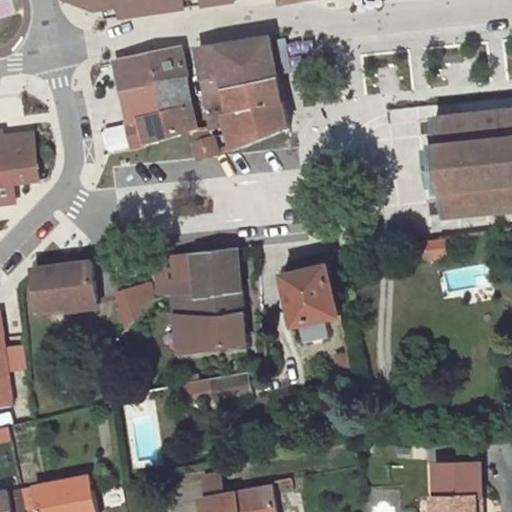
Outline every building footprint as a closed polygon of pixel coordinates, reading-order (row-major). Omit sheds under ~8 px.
[(0,16),(14,12),(10,0),(3,0),(0,1),(0,16)] [(87,0),(116,16),(225,0),(87,0)] [(230,85),(279,77),(272,38),(201,47),(211,112),(233,109),(230,85)] [(111,67),(112,74),(120,73),(124,87),(154,82),(188,77),(181,49),(109,61),(111,67)] [(133,120),(124,87),(120,73),(112,74),(122,122),(133,120)] [(194,105),(188,77),(154,82),(160,113),(194,105)] [(233,109),(283,102),(279,77),(230,85),(233,109)] [(154,82),(124,87),(133,120),(160,113),(154,82)] [(236,137),(239,147),(290,131),(283,102),(233,109),(211,112),(214,124),(199,127),(194,129),(201,159),(220,155),(217,140),(236,137)] [(160,113),(133,120),(122,122),(127,147),(147,142),(194,129),(199,127),(194,105),(160,113)] [(430,150),(427,151),(428,162),(434,162),(433,159),(441,158),(443,176),(435,178),(435,176),(429,176),(430,185),(435,185),(435,189),(441,188),(442,191),(444,190),(447,215),(511,209),(511,109),(508,110),(508,106),(503,106),(504,111),(484,113),(483,108),(478,109),(479,113),(460,115),(460,110),(454,111),(455,116),(436,118),(439,144),(437,144),(438,147),(430,148),(430,150)] [(0,203),(12,201),(10,185),(39,181),(33,134),(0,138),(0,203)] [(428,162),(427,151),(418,152),(421,186),(430,185),(429,176),(435,176),(435,178),(443,176),(441,158),(433,159),(434,162),(428,162)] [(173,283),(174,292),(181,350),(247,339),(241,248),(194,254),(196,278),(173,283)] [(154,296),(174,292),(173,283),(196,278),(194,254),(154,259),(155,287),(137,292),(136,290),(120,295),(128,328),(154,296)] [(92,263),(35,269),(40,311),(97,305),(92,263)] [(332,265),(287,273),(293,308),(297,324),(343,316),(332,265)] [(471,268),(452,273),(456,288),(474,283),(471,268)] [(0,408),(11,407),(0,332),(0,408)] [(344,389),(358,386),(351,354),(338,357),(344,389)] [(251,392),(248,374),(202,382),(205,401),(251,392)] [(133,469),(164,464),(154,401),(123,406),(133,469)] [(15,427),(0,427),(0,442),(16,442),(15,427)] [(438,494),(437,511),(485,511),(488,465),(444,462),(442,495),(438,494)] [(223,470),(203,475),(209,496),(229,490),(223,470)] [(104,511),(99,479),(41,490),(46,511),(39,511),(104,511)] [(206,511),(281,511),(277,490),(205,503),(206,511)] [(0,511),(32,511),(28,494),(16,497),(14,493),(0,496),(0,511)]
